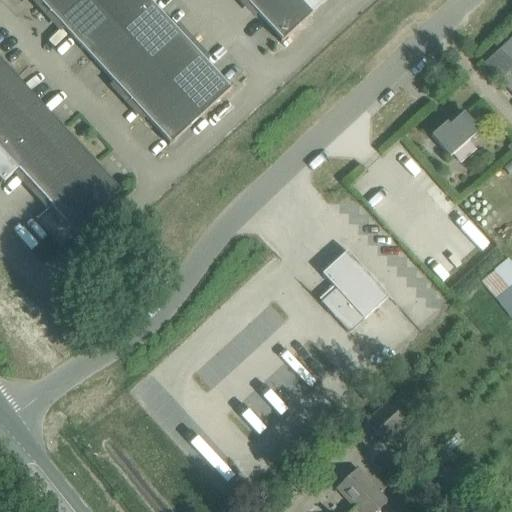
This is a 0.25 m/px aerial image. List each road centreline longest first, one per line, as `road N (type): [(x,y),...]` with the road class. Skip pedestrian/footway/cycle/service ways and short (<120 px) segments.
road 1 (residential): [(2,433),(79,366),(139,333),(231,221),(469,0)]
road 2 (unknown): [(0,17),(147,188)]
road 3 (unknown): [(147,188),(51,278),(37,277),(0,231)]
road 4 (unknown): [(263,78),(147,188)]
